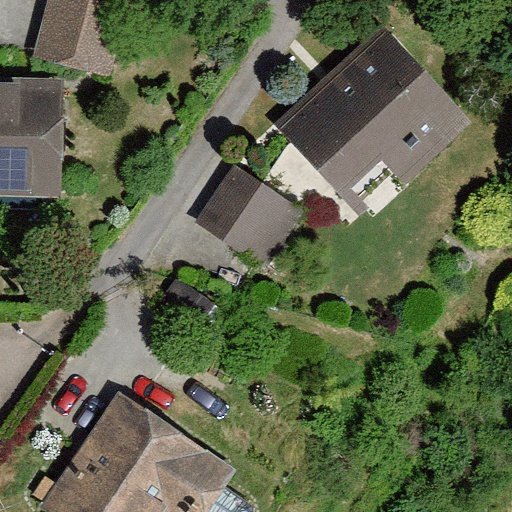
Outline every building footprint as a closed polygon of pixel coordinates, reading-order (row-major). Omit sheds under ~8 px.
[(130,0),(48,0),(32,57),(108,79),(130,0)] [(472,131),(384,34),(276,131),(338,199),(375,166),(401,195),(472,131)] [(0,87),(0,201),(59,203),(61,89),(0,87)] [(295,219),(229,177),(197,228),(263,270),(295,219)] [(207,511),(233,471),(114,398),(42,511),(207,511)]
